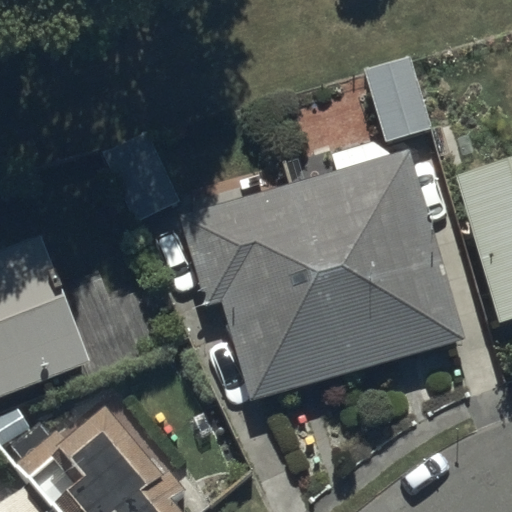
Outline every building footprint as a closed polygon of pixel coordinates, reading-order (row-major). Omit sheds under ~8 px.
[(408,56),(361,71),(384,144),(431,129),(408,56)] [(146,130),(98,152),(131,224),(178,203),(146,130)] [(330,155),(335,172),(179,218),(204,304),(218,300),(247,400),(460,339),(406,152),(382,159),(377,141),(330,155)] [(511,160),(451,178),(495,328),(511,322),(511,160)] [(39,238),(0,253),(0,400),(88,367),(39,238)] [(163,470),(155,476),(90,397),(11,461),(24,478),(56,452),(80,481),(51,504),(57,511),(175,511),(169,503),(181,493),(163,470)] [(0,504),(0,511),(39,511),(19,488),(0,504)]
